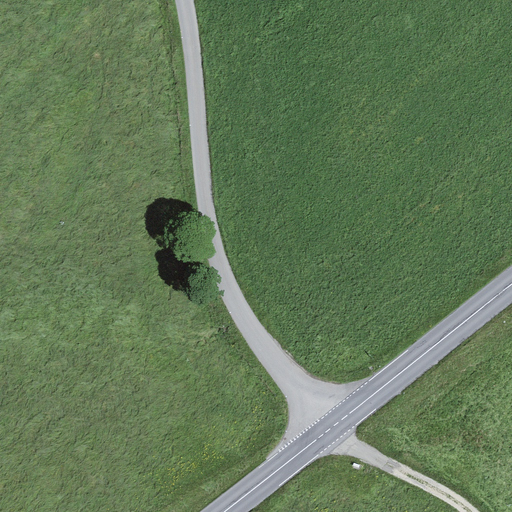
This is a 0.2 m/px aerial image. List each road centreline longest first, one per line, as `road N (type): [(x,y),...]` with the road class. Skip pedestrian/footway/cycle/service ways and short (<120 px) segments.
road 1 (track): [(466,511),(328,430),(231,295),(211,236),(186,0)]
road 2 (secondary): [(225,511),(511,284)]
